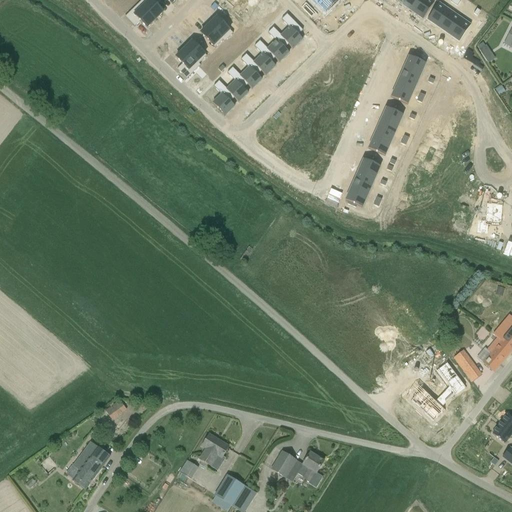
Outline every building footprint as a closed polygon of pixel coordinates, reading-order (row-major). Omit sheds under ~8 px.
[(143,0),(138,6),(154,23),(162,15),(154,7),(159,2),(156,0),(143,0)] [(246,0),(234,0),(233,1),(246,15),(254,7),(246,0)] [(321,0),(317,5),(326,14),(339,0),(321,0)] [(405,0),(400,7),(411,14),(420,0),(405,0)] [(426,0),(420,0),(411,14),(421,22),(433,5),(426,0)] [(238,23),(246,15),(233,1),(225,10),(238,23)] [(426,22),(437,30),(448,13),(438,5),(426,22)] [(138,6),(124,20),(134,29),(139,24),(146,31),(154,23),(138,6)] [(448,13),(437,30),(447,37),(459,20),(448,13)] [(275,29),(274,30),(294,50),(304,41),(299,36),(304,31),(287,14),(280,21),(288,29),(281,35),(275,29)] [(217,19),(209,28),(225,44),(233,36),(238,32),(229,23),(225,27),(217,19)] [(459,20),(447,37),(458,44),(469,27),(459,20)] [(209,28),(200,36),(208,44),(215,50),(223,43),(225,45),(225,44),(209,28)] [(293,51),(294,50),(274,30),(268,36),(274,42),(268,49),(262,43),(261,43),(280,64),(290,54),(286,49),(288,47),(293,51)] [(279,65),(280,64),(261,43),(255,49),(261,55),(254,62),(248,56),(247,57),(267,77),(277,67),(272,63),(275,60),(279,65)] [(197,65),(205,57),(200,52),(192,44),(184,52),(197,66),(197,65)] [(184,52),(175,60),(182,68),(177,73),(186,83),(192,77),(200,69),(197,65),(197,66),(184,52)] [(408,56),(403,67),(422,76),(427,64),(426,64),(421,62),(408,56)] [(234,69),(234,70),(253,90),(263,81),(259,76),(261,73),(266,78),(267,77),(247,57),(241,63),(247,69),(240,75),(234,69)] [(422,76),(403,67),(399,78),(417,86),(422,76)] [(252,91),(253,90),(234,70),(227,76),(233,82),(227,89),(219,81),(218,81),(239,104),(249,94),(245,89),(248,87),(252,91)] [(417,86),(399,78),(394,88),(413,96),(417,86)] [(239,105),(239,104),(218,81),(212,87),(220,96),(211,104),(225,118),(236,107),(231,103),(234,100),(239,105)] [(505,93),(501,87),(495,90),(499,97),(505,93)] [(413,96),(394,88),(389,99),(402,105),(407,107),(408,107),(413,96)] [(386,108),(381,119),(399,127),(404,116),(403,115),(398,113),(386,108)] [(399,127),(381,119),(376,129),(395,137),(399,127)] [(395,137),(376,129),(372,139),(390,147),(395,137)] [(390,147),(372,139),(367,150),(379,156),(384,158),(385,159),(390,147)] [(358,171),(376,179),(381,167),(376,165),(363,159),(358,171)] [(376,179),(358,171),(353,181),(372,189),(376,179)] [(353,181),(349,191),(367,199),(372,189),(353,181)] [(362,210),(367,199),(349,191),(344,202),(348,204),(347,205),(356,209),(357,208),(362,210)] [(503,206),(486,204),(484,222),(477,221),(476,234),(487,235),(488,226),(501,228),(503,206)] [(502,298),(505,290),(497,287),(495,296),(502,298)] [(494,373),(511,351),(511,320),(487,350),(485,349),(476,359),(494,373)] [(487,337),(493,341),(496,337),(491,332),(487,337)] [(457,364),(463,372),(472,365),(466,357),(457,364)] [(465,388),(447,364),(436,372),(449,388),(435,402),(422,390),(411,403),(433,423),(444,411),(442,409),(454,395),(455,395),(464,388),(465,388)] [(105,412),(109,418),(116,413),(118,417),(127,412),(120,402),(114,406),(111,408),(105,412)] [(511,415),(497,434),(510,444),(511,441),(511,415)] [(218,458),(221,460),(228,448),(209,436),(202,448),(205,450),(198,460),(211,468),(218,458)] [(72,481),(85,491),(110,457),(90,443),(75,464),(81,468),(72,481)] [(282,453),(277,461),(271,471),(285,479),(296,461),(282,453)] [(310,454),(303,465),(297,475),(303,478),(302,479),(309,483),(308,485),(316,489),(323,478),(316,474),(324,462),(310,454)] [(193,477),(199,468),(187,461),(182,470),(193,477)] [(214,497),(232,508),(245,487),(227,476),(214,497)]
